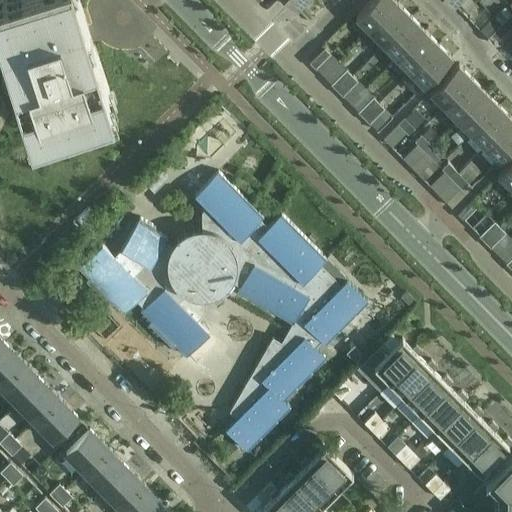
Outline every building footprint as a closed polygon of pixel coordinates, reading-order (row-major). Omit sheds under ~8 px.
[(0,0),(0,102),(19,96),(29,127),(112,100),(78,0),(0,0)] [(370,0),(355,16),(369,30),(397,2),(395,0),(370,0)] [(369,30),(382,44),(411,16),(397,2),(369,30)] [(511,14),(501,24),(507,30),(511,24),(511,14)] [(382,44),(395,57),(424,29),(411,16),(382,44)] [(501,24),(491,34),(497,40),(507,30),(501,24)] [(395,57),(408,71),(437,43),(424,29),(395,57)] [(451,57),(437,43),(408,71),(422,85),(451,57)] [(315,68),(330,53),(324,47),(309,61),(315,68)] [(443,105),(471,78),(457,64),(429,91),(443,105)] [(330,83),(336,89),(351,74),(345,68),(330,83)] [(357,81),(351,74),(336,89),(342,95),(357,81)] [(443,105),(457,119),(485,92),(471,78),(443,105)] [(457,119),(470,133),(498,105),(485,92),(457,119)] [(357,110),(363,116),(378,102),(372,95),(357,110)] [(378,102),(363,116),(369,123),(384,108),(378,102)] [(470,133),(483,146),(511,119),(498,105),(470,133)] [(407,133),(413,127),(403,117),(397,123),(407,133)] [(511,145),(511,119),(483,146),(497,161),(511,145)] [(429,126),(420,134),(430,144),(439,136),(429,126)] [(424,150),(430,144),(420,134),(414,140),(424,150)] [(430,144),(424,150),(434,161),(440,155),(430,144)] [(455,152),(447,161),(457,171),(465,163),(455,152)] [(511,158),(497,174),(511,188),(511,186),(511,158)] [(451,177),(457,171),(447,161),(441,168),(451,177)] [(168,177),(160,168),(145,183),(154,191),(168,177)] [(102,243),(78,266),(88,277),(86,279),(110,304),(113,301),(123,312),(136,299),(143,306),(141,309),(151,319),(148,322),(173,347),(176,344),(186,355),(210,331),(197,319),(202,314),(202,297),(208,296),(214,295),(219,292),(224,289),(228,285),(232,280),(240,285),(237,290),(292,322),(281,340),(272,336),(229,410),(236,416),(225,427),(247,449),(290,406),(283,399),(326,356),(322,353),(315,346),(321,339),(325,343),(368,300),(346,278),(341,283),(321,263),(326,257),(281,212),(268,225),(261,218),(263,215),(218,170),(194,193),(207,206),(202,211),(202,227),(196,228),(190,229),(185,232),(180,235),(176,239),(172,244),(165,240),(167,236),(154,229),(155,225),(140,216),(121,248),(114,255),(102,243)] [(457,171),(451,177),(461,188),(467,182),(457,171)] [(479,205),(472,198),(457,213),(464,220),(479,205)] [(478,235),(484,241),(499,226),(493,220),(478,235)] [(499,226),(484,241),(490,247),(505,232),(499,226)] [(406,290),(400,295),(410,304),(415,299),(406,290)] [(384,339),(377,346),(385,354),(399,340),(391,332),(384,339)] [(374,365),(389,381),(418,353),(422,350),(416,343),(411,347),(402,337),(399,340),(385,354),(374,365)] [(0,348),(0,382),(22,361),(5,344),(0,348)] [(354,345),(346,353),(353,360),(362,352),(354,345)] [(389,381),(404,396),(433,368),(433,369),(437,365),(431,359),(426,362),(418,353),(389,381)] [(0,382),(17,400),(39,379),(22,361),(0,382)] [(404,396),(420,412),(448,383),(448,384),(452,380),(446,374),(442,377),(433,369),(433,368),(404,396)] [(17,400),(34,418),(56,396),(39,379),(17,400)] [(351,388),(343,380),(333,390),(341,398),(351,388)] [(420,412),(435,427),(463,399),(464,399),(467,395),(461,389),(457,392),(448,384),(448,383),(420,412)] [(74,415),(56,396),(34,418),(52,436),(74,415)] [(444,449),(450,442),(479,414),(479,415),(483,411),(477,405),(472,408),(464,399),(463,399),(435,427),(428,434),(444,449)] [(374,411),(364,422),(371,429),(382,419),(374,411)] [(450,442),(465,458),(494,429),(494,430),(498,426),(492,420),(487,423),(479,415),(479,414),(450,442)] [(382,419),(371,429),(379,436),(389,426),(382,419)] [(503,438),(494,430),(494,429),(465,458),(481,473),(511,442),(511,440),(507,435),(503,438)] [(68,451),(86,469),(107,448),(89,430),(68,451)] [(8,432),(0,439),(0,442),(5,448),(14,438),(8,432)] [(14,438),(5,448),(11,454),(21,445),(14,438)] [(318,452),(309,460),(309,461),(337,489),(353,473),(321,441),(315,447),(318,452)] [(405,442),(395,452),(402,460),(412,450),(405,442)] [(94,477),(103,487),(124,465),(107,448),(86,469),(94,477)] [(412,450),(402,460),(409,467),(420,457),(412,450)] [(511,511),(511,453),(474,491),(474,507),(478,511),(511,511)] [(303,467),(294,476),(322,504),(337,489),(309,461),(309,460),(306,457),(300,463),(303,467)] [(9,461),(0,470),(0,471),(6,478),(16,468),(9,461)] [(103,487),(120,504),(142,483),(124,465),(103,487)] [(16,468),(6,478),(12,484),(22,474),(16,468)] [(86,469),(78,477),(80,480),(83,481),(87,482),(91,480),(94,477),(86,469)] [(287,482),(279,491),(278,491),(299,511),(314,511),(322,504),(294,476),(290,472),(284,478),(287,482)] [(435,473),(425,483),(432,490),(443,480),(435,473)] [(443,480),(432,490),(440,498),(450,488),(443,480)] [(59,483),(49,493),(55,499),(65,489),(59,483)] [(148,511),(159,501),(142,483),(120,504),(127,511),(148,511)] [(267,511),(299,511),(278,491),(279,491),(275,487),(269,493),(272,498),(263,507),(267,511)] [(65,489),(55,499),(61,505),(71,496),(65,489)] [(44,497),(34,507),(39,511),(41,511),(51,503),(44,497)] [(72,511),(83,511),(86,511),(79,499),(69,504),(72,511)] [(51,503),(41,511),(54,511),(57,509),(51,503)]
